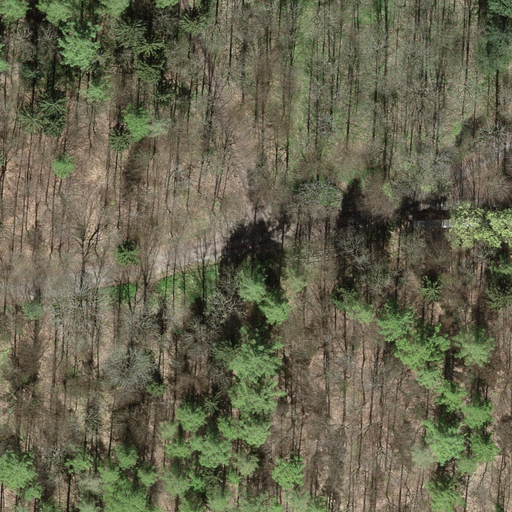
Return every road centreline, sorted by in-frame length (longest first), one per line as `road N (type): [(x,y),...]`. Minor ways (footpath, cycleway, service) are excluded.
road 1 (track): [(430,199),(0,290)]
road 2 (track): [(274,232),(180,0)]
